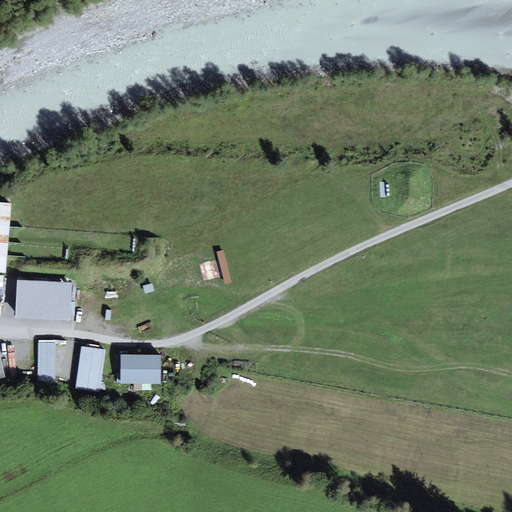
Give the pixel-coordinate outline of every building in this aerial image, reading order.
[(10,204),(0,202),(0,270),(4,271),(10,204)] [(223,251),(217,252),(225,284),(232,282),(223,251)] [(70,282),(17,280),(16,316),(69,318),(70,282)] [(104,347),(85,345),(80,384),(99,386),(104,347)] [(160,352),(122,352),(121,379),(160,380),(160,352)]
